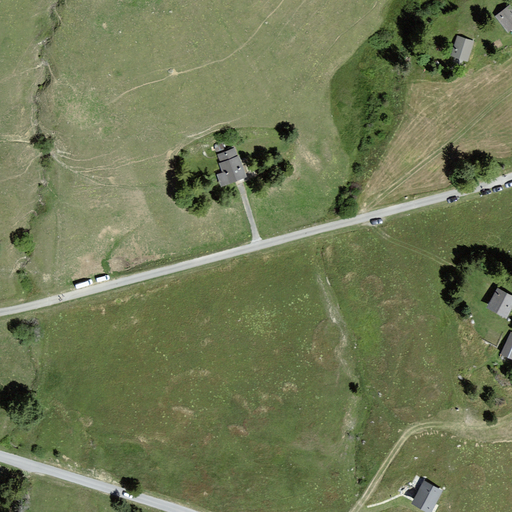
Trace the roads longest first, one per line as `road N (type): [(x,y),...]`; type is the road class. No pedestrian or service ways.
road 1 (unclassified): [(0,313),(511,176)]
road 2 (unclassified): [(0,456),(183,511)]
